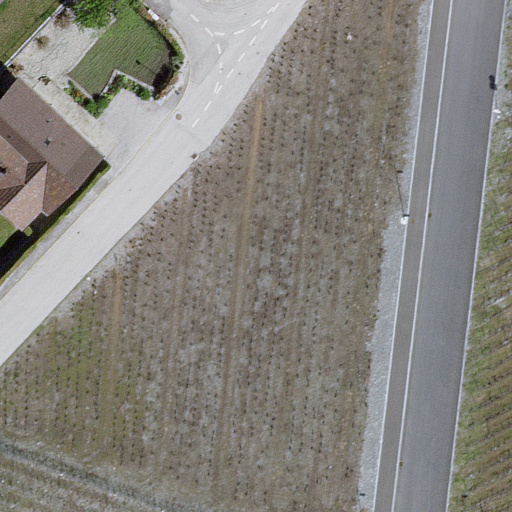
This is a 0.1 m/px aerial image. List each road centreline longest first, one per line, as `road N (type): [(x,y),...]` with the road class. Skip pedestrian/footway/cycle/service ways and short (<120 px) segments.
road 1 (residential): [(460,0),(404,511)]
road 2 (residential): [(0,331),(239,58)]
